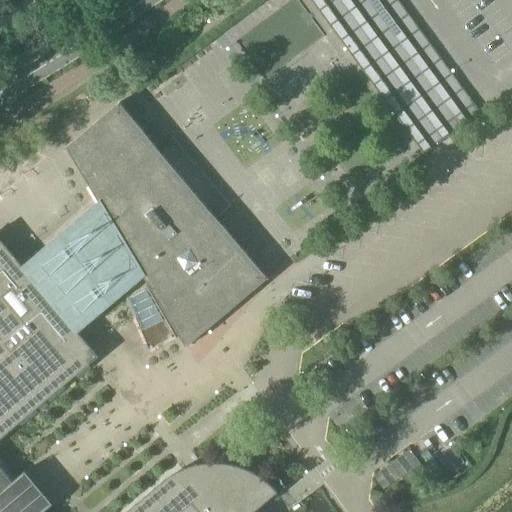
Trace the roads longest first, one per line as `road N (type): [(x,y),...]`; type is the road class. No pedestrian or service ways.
road 1 (unknown): [(273,384),(109,511)]
road 2 (tertiary): [(0,92),(140,0)]
